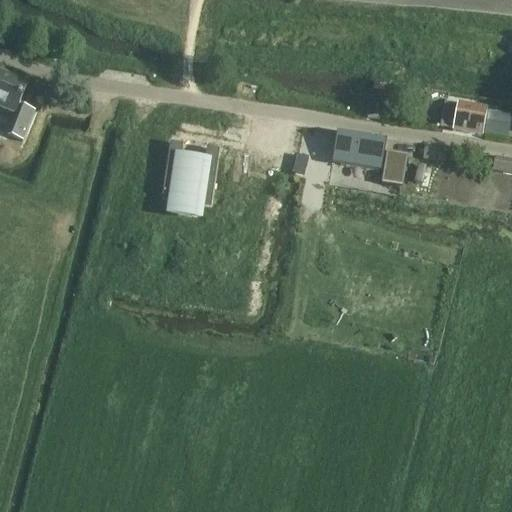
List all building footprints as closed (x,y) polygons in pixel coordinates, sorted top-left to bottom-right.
[(0,108),(15,115),(26,86),(0,75),(0,108)] [(371,93),(367,118),(381,120),(385,95),(371,93)] [(444,106),(440,129),(453,131),(482,136),(485,117),(486,114),(449,107),(444,106)] [(345,135),(339,167),(383,174),(381,187),(402,190),(407,160),(382,156),(384,142),(345,135)] [(169,146),(161,200),(173,202),(171,214),(196,217),(198,205),(211,207),(218,153),(206,151),(203,168),(179,164),(182,148),(169,146)] [(424,147),(422,161),(438,163),(440,149),(424,147)] [(511,162),(495,159),(494,168),(493,173),(511,175),(511,162)]
